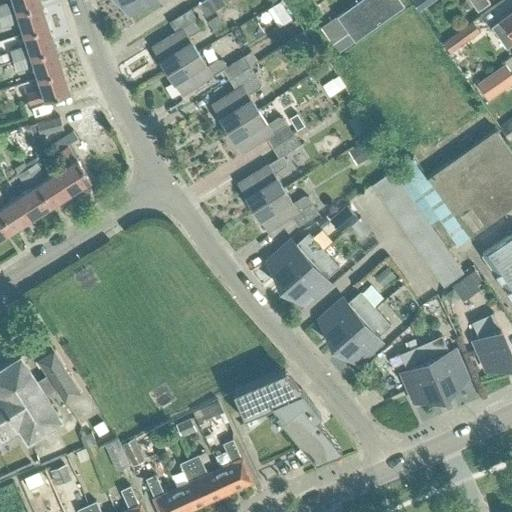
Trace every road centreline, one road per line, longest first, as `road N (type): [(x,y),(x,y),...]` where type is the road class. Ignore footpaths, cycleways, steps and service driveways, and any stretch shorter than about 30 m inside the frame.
road 1 (residential): [(385,470),(373,441),(161,180)]
road 2 (residential): [(161,180),(108,87),(78,0)]
road 3 (residential): [(0,284),(161,180)]
road 4 (tertiary): [(385,470),(511,414)]
